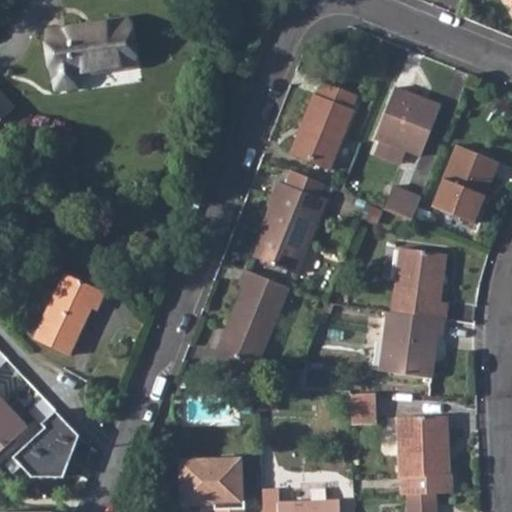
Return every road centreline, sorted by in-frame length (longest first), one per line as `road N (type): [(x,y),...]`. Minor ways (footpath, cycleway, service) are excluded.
road 1 (residential): [(95,511),(296,0)]
road 2 (residential): [(505,511),(497,324),(511,262)]
road 3 (residential): [(511,61),(355,0)]
